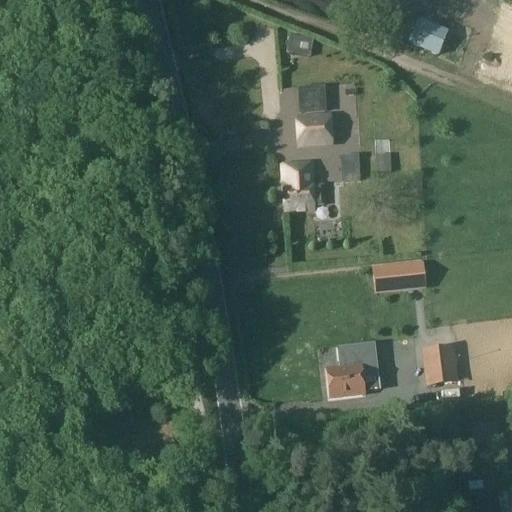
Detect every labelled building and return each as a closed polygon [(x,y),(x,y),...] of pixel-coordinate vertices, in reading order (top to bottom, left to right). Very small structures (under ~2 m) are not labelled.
[(313,6),(315,25),(343,23),(341,4),(313,6)] [(408,20),(400,42),(411,46),(436,56),(438,57),(448,32),(421,22),(420,24),(408,20)] [(289,37),(286,56),(310,59),(313,40),(289,37)] [(330,118),(298,121),(300,145),(332,142),(330,118)] [(359,156),(341,158),(344,183),(362,181),(359,156)] [(389,156),(376,157),(377,175),(390,175),(389,156)] [(310,165),(281,168),(285,215),(314,212),(332,210),(329,181),(311,183),(310,165)] [(422,264),(372,270),(374,285),(424,280),(422,264)] [(340,371),(326,372),(330,401),(364,397),(362,382),(362,375),(379,372),(375,346),(338,350),(340,371)] [(454,349),(422,352),(426,389),(458,386),(454,349)]
